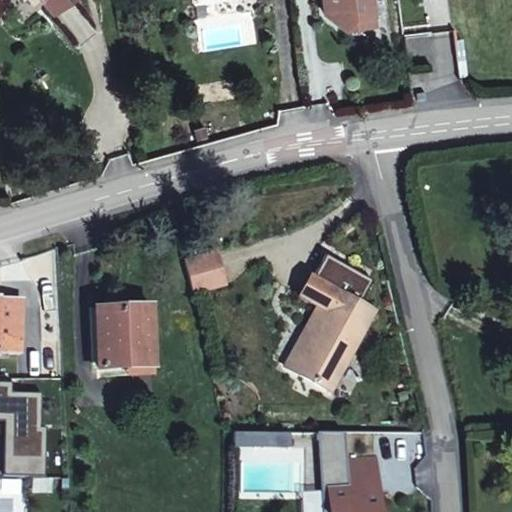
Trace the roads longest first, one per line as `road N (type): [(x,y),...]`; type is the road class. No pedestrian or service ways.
road 1 (unclassified): [(0,230),(189,174),(376,137)]
road 2 (unclassified): [(376,137),(450,511)]
road 3 (unknown): [(111,197),(93,65),(83,35),(53,0)]
road 4 (unclassified): [(376,137),(511,123)]
